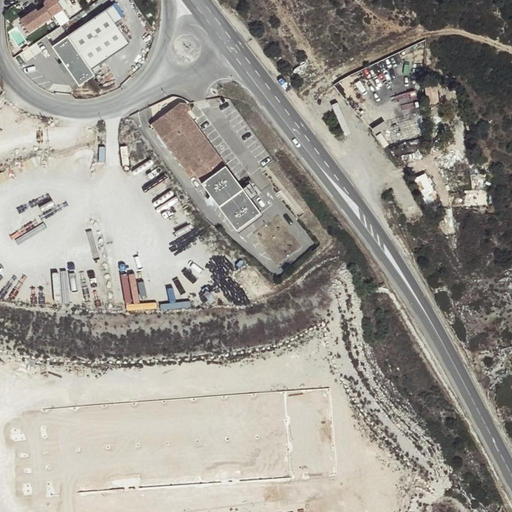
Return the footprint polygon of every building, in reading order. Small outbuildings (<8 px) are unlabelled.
[(92,69),(129,43),(115,22),(114,20),(121,15),(113,4),(55,43),(82,83),(95,74),(92,69)] [(20,20),(29,32),(52,16),(45,5),(39,10),(33,14),(31,12),(20,20)] [(180,102),(151,123),(186,170),(190,168),(209,193),(238,233),(260,217),(226,164),(187,111),(185,110),(189,107),(186,103),(180,102)] [(473,208),(489,206),(487,188),(482,171),(467,175),(470,191),(473,208)] [(417,178),(428,200),(436,196),(425,174),(417,178)] [(473,208),(470,191),(462,192),(464,207),(473,208)]
